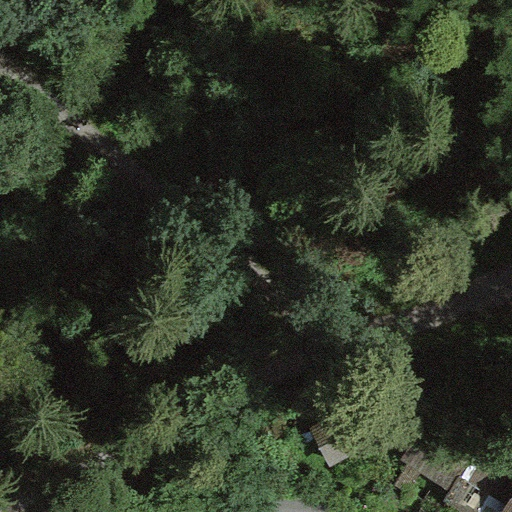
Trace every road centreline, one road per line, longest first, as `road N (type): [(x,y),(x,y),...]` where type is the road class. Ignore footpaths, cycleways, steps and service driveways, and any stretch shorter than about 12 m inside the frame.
road 1 (track): [(511,251),(340,344),(0,66)]
road 2 (track): [(14,511),(340,344)]
